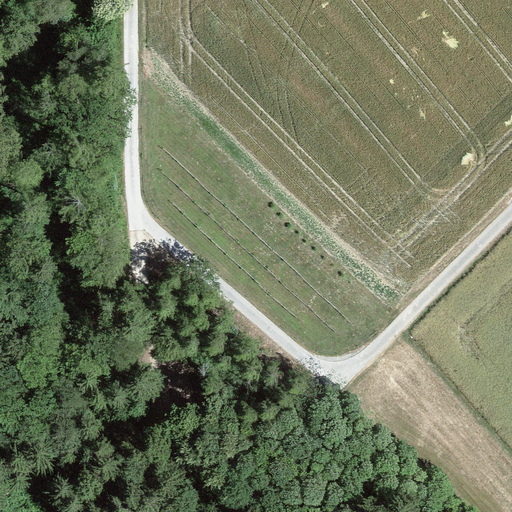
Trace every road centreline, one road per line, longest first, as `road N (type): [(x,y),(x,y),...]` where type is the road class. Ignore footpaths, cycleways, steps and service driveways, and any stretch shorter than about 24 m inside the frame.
road 1 (track): [(511,210),(337,383),(133,216),(132,0)]
road 2 (track): [(133,216),(187,511)]
